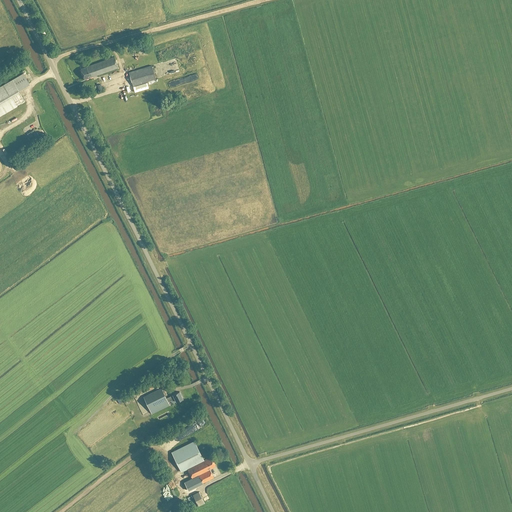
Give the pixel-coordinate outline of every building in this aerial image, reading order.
[(158,62),(192,52),(190,44),(156,54),(158,62)] [(118,69),(117,68),(118,68),(114,57),(80,69),(84,80),(116,69),(116,70),(118,69)] [(142,69),(129,73),(133,87),(156,80),(151,66),(150,67),(142,69)] [(17,89),(28,83),(23,74),(11,81),(0,87),(0,116),(17,107),(16,106),(24,102),(17,89)] [(35,142),(40,139),(36,133),(34,134),(33,131),(27,134),(29,139),(32,137),(35,142)] [(176,403),(182,400),(179,392),(172,396),(172,397),(166,399),(161,389),(143,398),(152,415),(169,406),(168,403),(174,400),(176,403)] [(194,442),(171,453),(181,472),(187,469),(192,479),(184,483),(188,491),(199,485),(213,478),(209,469),(215,466),(211,458),(207,461),(206,460),(203,461),(194,442)]
